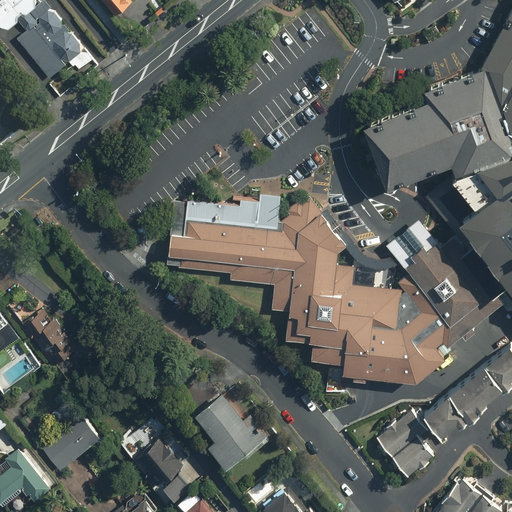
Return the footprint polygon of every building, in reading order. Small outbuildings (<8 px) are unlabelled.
[(28,7),(38,1),(37,0),(0,0),(0,17),(10,22),(19,17),(19,11),(24,6),(28,7)] [(105,0),(116,13),(131,0),(105,0)] [(83,47),(51,8),(17,36),(49,75),(62,65),(83,47)] [(511,14),(484,66),(427,86),(431,98),(369,123),(392,182),(455,158),(459,169),(483,203),(461,219),(491,253),(484,259),(499,279),(511,270),(511,14)] [(233,268),(232,278),(276,281),(273,308),(293,310),(291,338),(314,339),(314,358),(346,361),(346,372),(412,379),(495,307),(423,216),(388,242),(414,272),(400,285),(356,281),(358,263),(340,260),(341,250),(349,244),(312,197),(283,220),(279,220),(281,195),(239,190),(238,203),(174,195),(168,260),(233,268)] [(26,322),(56,359),(78,343),(55,315),(53,317),(45,307),(26,322)] [(511,349),(507,343),(420,412),(438,435),(511,375),(511,349)] [(244,416),(225,392),(198,413),(217,437),(210,443),(227,464),(268,432),(250,411),(244,416)] [(84,408),(42,445),(62,467),(103,430),(84,408)] [(410,408),(375,437),(407,476),(434,454),(418,434),(426,428),(410,408)] [(0,428),(9,421),(0,410),(0,428)] [(190,483),(177,467),(183,462),(166,441),(144,460),(160,480),(162,478),(175,495),(190,483)] [(0,499),(25,479),(36,493),(50,481),(19,445),(6,456),(12,462),(1,472),(0,470),(0,499)] [(435,511),(500,511),(503,508),(464,476),(435,511)] [(313,511),(290,483),(265,503),(271,511),(313,511)] [(160,511),(142,491),(116,511),(160,511)] [(220,511),(221,511),(220,511),(216,511),(203,496),(187,509),(189,511),(220,511)]
